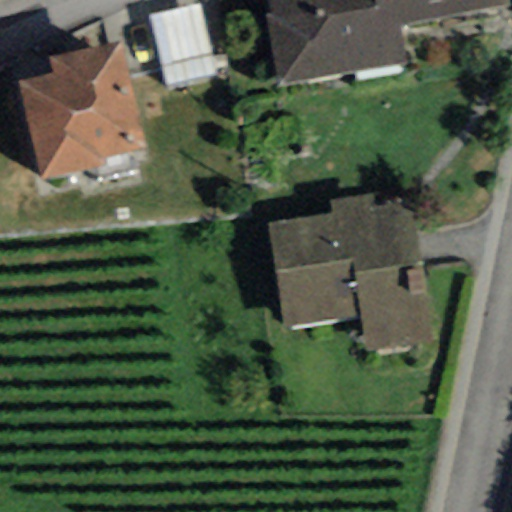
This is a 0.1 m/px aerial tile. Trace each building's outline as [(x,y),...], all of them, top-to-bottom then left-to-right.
[(265,0),(277,86),(407,62),(402,26),(398,6),(375,10),(373,0),(265,0)] [(508,6),(506,0),(373,0),(375,10),(398,6),(402,26),(508,6)] [(198,4),(147,16),(163,87),(215,75),(198,4)] [(106,166),(104,159),(145,150),(120,42),(50,58),(54,74),(18,83),(41,181),(106,166)] [(350,319),(361,318),(367,355),(432,345),(406,191),(342,202),(331,203),(332,213),(267,224),(285,330),(350,319)]
